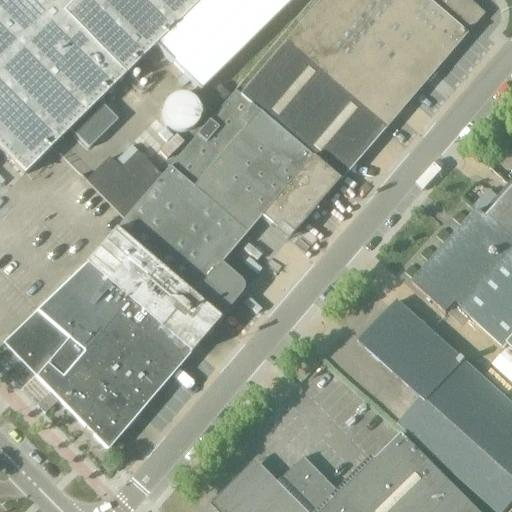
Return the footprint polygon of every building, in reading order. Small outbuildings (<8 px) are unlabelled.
[(0,0),(0,152),(24,176),(52,148),(71,129),(91,149),(119,121),(99,101),(155,46),(201,0),(0,0)] [(201,0),(155,46),(200,92),(293,0),(201,0)] [(280,38),(235,91),(339,182),(482,15),(466,0),(323,0),(286,43),(280,38)] [(288,242),(339,182),(235,91),(168,169),(193,190),(193,189),(246,235),(260,218),(288,242)] [(87,182),(124,220),(160,178),(136,153),(135,154),(129,148),(114,163),(120,169),(119,170),(109,160),(87,182)] [(114,231),(219,322),(242,296),(240,282),(220,265),(246,235),(193,189),(193,190),(168,169),(160,178),(124,220),(114,231)] [(511,191),(491,215),(495,218),(490,225),(511,244),(511,191)] [(495,218),(491,215),(487,220),(478,212),(413,285),(446,315),(456,304),(464,311),(507,264),(501,258),(511,245),(511,244),(490,225),(495,218)] [(108,451),(219,322),(114,231),(87,263),(35,312),(2,345),(50,393),(108,451)] [(508,346),(511,341),(511,245),(501,258),(507,264),(464,311),(463,313),(505,350),(509,347),(508,346)] [(379,398),(374,404),(399,426),(494,511),(505,511),(511,504),(511,404),(398,302),(360,345),(373,357),(377,352),(384,358),(380,363),(415,394),(419,390),(426,396),(404,420),(379,398)] [(45,415),(56,404),(47,396),(36,406),(45,415)] [(478,511),(403,436),(340,497),(330,488),(332,486),(305,459),(276,486),(258,466),(220,504),(228,511),(478,511)]
